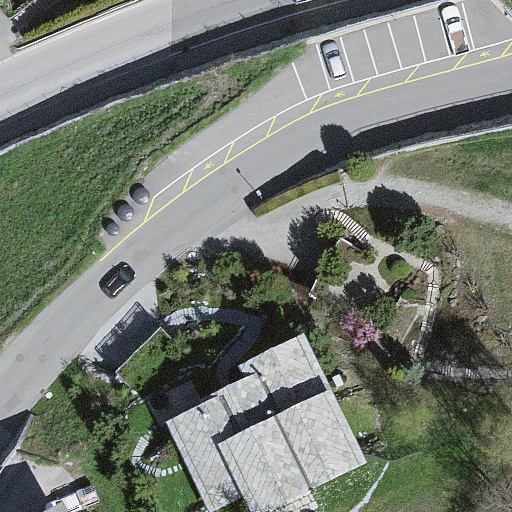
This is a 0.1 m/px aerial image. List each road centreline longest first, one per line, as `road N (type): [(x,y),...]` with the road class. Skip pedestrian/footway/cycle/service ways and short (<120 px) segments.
road 1 (residential): [(511,101),(324,145),(162,239),(53,346),(0,412)]
road 2 (tertiary): [(0,96),(84,57),(300,0)]
